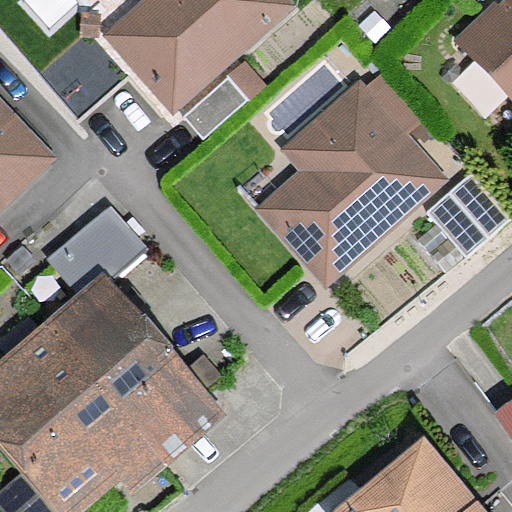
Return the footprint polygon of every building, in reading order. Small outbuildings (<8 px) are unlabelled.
[(292,9),(284,0),(148,0),(105,38),(172,114),(292,9)] [(511,100),(511,0),(508,0),(499,9),(494,3),(455,40),(511,100)] [(244,67),(184,122),(204,145),(265,90),(244,67)] [(283,151),(303,174),(258,213),(324,287),(448,179),(363,82),(283,151)] [(0,210),(53,160),(0,102),(0,210)] [(471,177),(428,216),(466,259),(510,220),(471,177)] [(78,511),(208,401),(105,282),(144,249),(109,209),(48,261),(81,298),(0,367),(0,448),(23,476),(0,495),(0,506),(5,511),(78,511)] [(511,437),(511,406),(497,417),(511,437)] [(468,511),(473,508),(424,445),(338,511),(468,511)]
